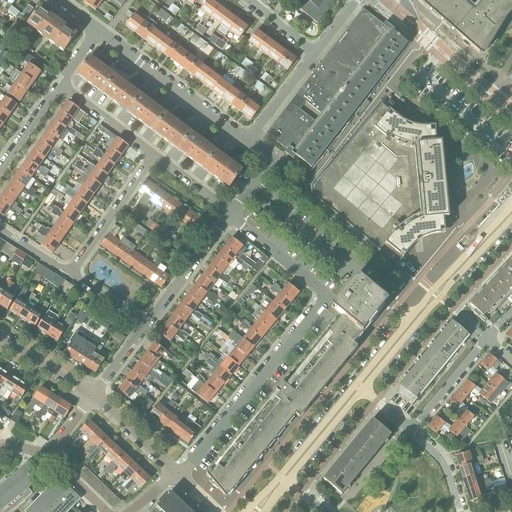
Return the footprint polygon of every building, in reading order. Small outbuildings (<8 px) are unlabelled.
[(0,0),(0,4),(9,12),(16,18),(20,13),(4,1),(5,0),(0,0)] [(97,12),(104,2),(101,0),(87,0),(85,3),(97,12)] [(208,0),(201,10),(205,13),(202,18),(207,22),(211,17),(219,6),(211,0),(208,0)] [(298,0),(295,5),(300,10),(301,9),(318,23),(336,0),(298,0)] [(511,0),(417,0),(420,3),(422,1),(423,2),(431,12),(433,11),(442,22),(444,20),(453,31),(454,29),(461,38),(460,38),(461,39),(464,41),(462,44),(468,48),(470,46),(478,53),(479,54),(480,52),(498,23),(502,17),(503,18),(506,13),(511,6),(511,0)] [(0,4),(0,11),(6,16),(9,12),(0,4)] [(172,13),(176,7),(172,4),(168,10),(172,13)] [(27,18),(34,9),(29,5),(22,15),(27,18)] [(219,6),(211,17),(220,24),(229,13),(219,6)] [(77,34),(55,18),(41,7),(28,25),(64,52),(77,34)] [(180,10),(176,7),(172,13),(175,16),(180,10)] [(382,24),(380,23),(372,16),(363,9),(267,133),(267,134),(275,140),(287,150),(285,153),(289,156),(296,162),(299,159),(311,168),(407,43),(403,40),(396,34),(398,32),(397,32),(385,23),(386,22),(385,22),(383,25),(382,24)] [(160,19),(165,13),(161,10),(157,16),(160,19)] [(126,26),(135,33),(144,21),(134,14),(134,15),(128,11),(125,14),(131,19),(126,26)] [(107,13),(104,17),(110,22),(113,18),(107,13)] [(165,13),(160,19),(165,22),(169,16),(165,13)] [(239,20),(229,13),(220,24),(230,32),(239,20)] [(135,33),(145,40),(154,28),(157,24),(147,17),(144,21),(135,33)] [(239,20),(230,32),(240,39),(248,27),(239,20)] [(199,33),(203,27),(199,24),(195,30),(199,33)] [(177,30),(181,33),(185,27),(181,25),(177,30)] [(184,36),(188,30),(189,30),(185,27),(181,33),(184,36)] [(207,30),(203,27),(199,33),(202,36),(207,30)] [(145,40),(155,47),(163,36),(154,28),(145,40)] [(259,49),(267,38),(258,31),(249,42),(259,49)] [(164,54),(173,43),(163,36),(155,47),(164,54)] [(277,45),(267,38),(259,49),(269,57),(277,45)] [(196,45),(200,48),(204,42),(200,39),(196,45)] [(218,47),(222,41),(219,39),(214,44),(218,47)] [(226,44),(222,41),(218,47),(222,50),(226,44)] [(204,42),(200,48),(204,50),(208,44),(204,42)] [(164,54),(174,62),(183,50),(173,43),(164,54)] [(286,52),(277,45),(269,57),(277,63),(286,52)] [(184,69),(192,57),(183,50),(174,62),(184,69)] [(286,52),(277,63),(275,67),(280,70),(282,67),(287,71),(296,59),(286,52)] [(29,64),(22,74),(34,82),(41,72),(37,69),(41,64),(27,53),(23,60),(29,64)] [(215,59),(219,62),(224,56),(220,53),(215,59)] [(224,56),(219,62),(223,65),(227,59),(224,56)] [(101,65),(90,57),(77,75),(102,94),(115,76),(105,69),(103,64),(101,65)] [(184,69),(193,76),(202,64),(192,57),(184,69)] [(245,67),(250,61),(246,59),(241,65),(245,67)] [(253,64),(250,61),(245,67),(249,70),(253,64)] [(233,63),(229,69),(233,72),(237,66),(233,63)] [(203,83),(211,71),(202,64),(193,76),(203,83)] [(235,73),(239,76),(243,70),(239,67),(235,73)] [(242,79),(246,74),(247,73),(243,70),(239,76),(242,79)] [(203,83),(213,90),(221,80),(222,79),(211,71),(203,83)] [(265,82),(269,76),(265,73),(261,79),(265,82)] [(27,92),(34,82),(22,74),(15,84),(27,92)] [(115,76),(102,94),(128,113),(141,95),(131,88),(128,83),(126,84),(115,76)] [(273,79),(269,76),(265,82),(268,84),(273,79)] [(221,80),(213,90),(212,91),(222,99),(231,87),(221,80)] [(27,92),(15,84),(8,94),(20,102),(27,92)] [(236,91),(231,87),(222,99),(232,106),(241,94),(240,94),(244,89),(239,85),(236,91)] [(241,94),(232,106),(242,113),(250,101),(241,94)] [(141,95),(128,113),(153,132),(166,114),(156,106),(153,102),(151,103),(141,95)] [(6,97),(0,105),(0,106),(11,114),(17,105),(6,97)] [(68,101),(61,111),(73,119),(72,120),(79,124),(80,123),(79,122),(85,113),(68,101)] [(260,109),(250,101),(242,113),(251,120),(260,109)] [(403,257),(404,258),(407,252),(411,248),(416,243),(421,240),(427,237),(433,235),(439,234),(445,233),(444,217),(449,217),(448,207),(446,185),(445,173),(442,143),(442,141),(437,142),(435,126),(430,127),(424,127),(418,126),(413,125),(407,123),(402,121),(398,118),(393,114),(389,110),(382,105),(314,187),(315,197),(328,207),(367,240),(397,265),(403,257)] [(0,121),(4,124),(11,114),(0,106),(0,121)] [(61,111),(55,121),(66,129),(69,131),(74,135),(77,132),(71,128),(71,129),(68,126),(72,120),(73,119),(61,111)] [(181,125),(178,120),(176,122),(166,114),(153,132),(178,151),(191,133),(181,125)] [(55,121),(48,131),(59,139),(62,141),(67,135),(66,135),(69,131),(66,129),(55,121)] [(103,127),(100,131),(106,135),(110,138),(111,139),(114,136),(108,131),(103,127)] [(48,131),(41,141),(52,149),(59,139),(48,131)] [(206,144),(203,139),(201,140),(191,133),(178,151),(204,170),(217,152),(206,144)] [(110,138),(106,144),(111,148),(122,156),(126,150),(129,146),(118,138),(114,136),(111,139),(110,138)] [(41,141),(34,151),(45,159),(50,151),(53,153),(52,155),(58,159),(61,155),(55,151),(52,149),(41,141)] [(89,148),(94,152),(94,151),(100,155),(102,152),(91,144),(89,148)] [(111,148),(104,158),(115,166),(122,156),(111,148)] [(34,151),(27,161),(47,175),(49,171),(44,167),(43,168),(40,166),(45,159),(34,151)] [(94,151),(94,152),(92,155),(98,159),(100,155),(94,151)] [(217,152),(204,170),(229,189),(242,171),(232,163),(229,158),(227,159),(217,152)] [(104,158),(97,167),(108,175),(115,166),(104,158)] [(27,161),(20,170),(31,178),(35,181),(40,174),(45,178),(48,175),(47,175),(27,161)] [(89,171),(86,175),(90,178),(101,185),(105,180),(108,175),(97,167),(97,168),(91,164),(87,170),(89,171)] [(14,179),(13,180),(33,194),(36,191),(31,187),(35,181),(31,178),(20,170),(14,179)] [(84,173),(77,183),(79,184),(83,187),(94,195),(101,185),(90,178),(86,175),(84,173)] [(13,180),(6,190),(18,198),(23,190),(26,192),(25,194),(31,198),(33,194),(13,180)] [(150,200),(158,190),(155,187),(154,188),(152,187),(153,185),(146,180),(138,192),(150,200)] [(62,183),(60,186),(87,205),(94,195),(83,187),(79,184),(77,186),(74,189),(75,189),(74,191),(64,184),(62,183)] [(60,186),(58,189),(64,194),(69,197),(74,200),(69,207),(80,214),(87,205),(60,186)] [(162,209),(170,198),(167,196),(166,197),(164,196),(166,194),(159,189),(158,190),(150,200),(162,209)] [(6,190),(0,198),(0,200),(11,207),(10,208),(19,214),(22,210),(16,207),(18,205),(14,202),(18,198),(6,190)] [(174,217),(182,207),(179,204),(178,205),(176,204),(178,202),(171,197),(170,198),(162,209),(174,217)] [(0,220),(1,221),(10,208),(11,207),(0,200),(0,220)] [(187,226),(194,215),(191,213),(190,214),(189,213),(190,211),(183,206),(182,207),(174,217),(187,226)] [(60,211),(58,214),(62,216),(73,224),(80,214),(69,207),(64,214),(60,211)] [(250,218),(257,224),(262,218),(255,212),(250,218)] [(195,214),(194,215),(187,226),(199,234),(199,235),(207,223),(206,224),(203,222),(202,222),(201,221),(202,220),(195,214)] [(124,215),(122,219),(130,225),(133,221),(124,215)] [(62,216),(55,226),(66,234),(73,224),(62,216)] [(153,222),(149,219),(144,225),(149,228),(153,222)] [(159,226),(153,222),(149,228),(155,233),(159,226)] [(138,233),(141,228),(135,223),(131,228),(138,233)] [(40,225),(37,228),(39,229),(45,233),(48,236),(59,244),(66,234),(55,226),(52,231),(48,228),(47,230),(40,225)] [(165,232),(162,236),(169,242),(172,237),(165,232)] [(107,247),(106,249),(113,254),(114,253),(121,243),(108,234),(100,245),(101,245),(102,244),(105,247),(106,246),(107,247)] [(48,236),(41,246),(52,254),(59,244),(48,236)] [(236,257),(239,259),(244,263),(252,269),(256,264),(243,254),(246,249),(232,238),(225,248),(236,257)] [(121,243),(114,253),(117,255),(118,255),(120,256),(118,258),(125,263),(126,262),(134,251),(136,247),(124,239),(122,242),(121,243)] [(165,245),(159,241),(153,250),(159,253),(165,245)] [(8,243),(2,253),(12,259),(13,256),(17,249),(8,243)] [(225,248),(217,258),(228,266),(234,259),(237,261),(236,262),(241,266),(244,263),(239,259),(236,257),(225,248)] [(25,258),(27,255),(17,249),(13,256),(12,259),(11,260),(20,266),(22,264),(25,258)] [(146,259),(134,251),(126,262),(129,264),(130,263),(132,264),(130,266),(137,271),(138,270),(146,259)] [(25,258),(22,264),(30,269),(33,263),(25,258)] [(217,258),(210,267),(221,275),(225,278),(226,276),(223,274),(228,266),(217,258)] [(150,279),(157,268),(158,268),(146,259),(138,270),(141,272),(142,272),(144,273),(142,275),(149,280),(150,279)] [(511,259),(470,304),(475,310),(473,312),(484,323),(487,320),(492,326),(511,305),(511,259)] [(252,269),(257,273),(264,264),(259,260),(256,264),(252,269)] [(38,276),(44,267),(39,264),(33,273),(38,276)] [(221,275),(210,267),(203,277),(214,285),(220,278),(223,280),(225,278),(221,275)] [(157,268),(150,279),(153,281),(154,280),(156,281),(155,283),(161,288),(169,277),(157,268)] [(48,269),(43,277),(51,283),(56,275),(48,269)] [(58,284),(62,287),(65,281),(56,275),(51,283),(50,284),(56,288),(58,284)] [(210,471),(206,475),(224,496),(227,494),(229,495),(378,315),(383,309),(388,302),(357,276),(354,280),(331,307),(340,314),(211,472),(210,471)] [(0,286),(0,298),(11,282),(12,280),(8,277),(4,284),(3,283),(1,287),(0,286)] [(209,292),(214,285),(203,277),(196,286),(207,294),(210,297),(212,295),(209,292)] [(65,294),(68,289),(74,293),(76,288),(71,285),(71,284),(65,281),(62,287),(60,290),(65,294)] [(11,282),(0,298),(0,305),(2,306),(2,308),(4,309),(6,309),(8,310),(16,297),(10,293),(12,289),(13,289),(15,285),(11,282)] [(292,302),(299,293),(288,284),(283,291),(280,289),(278,291),(281,294),(292,302)] [(196,286),(188,296),(199,304),(205,297),(208,299),(210,297),(207,294),(196,286)] [(24,288),(10,311),(13,313),(14,315),(16,316),(17,316),(18,316),(27,303),(26,303),(22,300),(28,291),(24,288)] [(273,302),(284,311),(292,302),(281,294),(278,291),(276,293),(279,295),(273,302)] [(27,303),(18,316),(22,319),(22,320),(24,321),(26,321),(26,322),(35,308),(39,302),(34,299),(36,296),(32,294),(26,303),(27,303)] [(97,301),(90,296),(83,307),(90,311),(97,301)] [(194,311),(199,304),(188,296),(181,305),(192,313),(196,316),(198,313),(194,311)] [(35,308),(26,322),(27,322),(28,324),(30,325),(31,325),(35,327),(49,305),(45,302),(39,311),(35,308)] [(263,309),(266,312),(276,321),(284,311),(273,302),(268,309),(265,307),(263,309)] [(181,305),(174,315),(185,323),(191,316),(194,318),(196,316),(192,313),(181,305)] [(90,311),(83,307),(74,321),(81,325),(90,311)] [(269,330),(276,321),(266,312),(263,309),(261,312),(264,314),(258,321),(269,330)] [(48,310),(37,328),(42,332),(42,333),(45,334),(46,334),(47,335),(56,321),(59,317),(48,310)] [(179,330),(185,323),(174,315),(167,324),(178,332),(181,335),(183,333),(179,330)] [(56,321),(47,335),(49,336),(49,337),(51,339),(53,338),(58,342),(66,328),(69,330),(74,321),(68,317),(63,326),(62,325),(56,321)] [(247,328),(251,330),(261,339),(269,330),(258,321),(252,328),(249,325),(247,328)] [(452,321),(452,322),(446,328),(400,385),(402,387),(397,392),(413,405),(418,399),(416,397),(468,334),(467,333),(452,321)] [(167,324),(159,334),(171,342),(176,336),(179,338),(181,335),(178,332),(167,324)] [(254,348),(261,339),(251,330),(247,328),(246,330),(249,333),(243,339),(254,348)] [(224,334),(218,329),(215,332),(221,337),(224,334)] [(72,343),(64,356),(68,358),(69,357),(75,360),(89,338),(77,330),(70,342),(72,343)] [(111,337),(122,344),(126,338),(115,331),(111,337)] [(227,342),(246,357),(254,348),(243,339),(238,335),(233,341),(230,339),(227,342)] [(75,361),(74,362),(78,364),(79,363),(85,367),(98,346),(99,344),(89,338),(75,360),(75,361)] [(470,350),(475,344),(471,341),(466,346),(467,347),(422,402),(417,408),(421,411),(425,405),(426,406),(471,351),(470,350)] [(228,358),(239,367),(246,357),(227,342),(225,345),(229,348),(224,355),(228,358)] [(172,361),(174,358),(155,343),(148,353),(159,361),(164,355),(172,361)] [(98,346),(85,367),(95,373),(104,360),(97,356),(101,348),(98,346)] [(140,362),(151,371),(154,373),(160,377),(162,374),(157,370),(162,364),(159,361),(148,353),(140,362)] [(480,364),(480,365),(488,371),(491,374),(495,369),(495,370),(501,364),(489,354),(488,354),(489,355),(481,365),(480,364)] [(220,360),(219,361),(215,357),(212,360),(232,375),(239,367),(228,358),(223,363),(220,360)] [(209,373),(213,376),(224,385),(232,375),(212,360),(209,363),(214,367),(209,373)] [(140,362),(133,372),(144,380),(151,371),(140,362)] [(488,384),(487,384),(499,394),(503,397),(511,387),(507,384),(508,383),(497,374),(498,373),(495,370),(495,369),(491,374),(494,378),(488,384)] [(0,392),(11,375),(2,370),(0,373),(0,392)] [(192,375),(185,370),(183,373),(189,378),(192,375)] [(133,387),(140,392),(145,396),(151,400),(154,397),(139,386),(144,380),(133,372),(126,381),(133,387)] [(11,375),(0,392),(0,395),(3,398),(7,390),(12,393),(19,381),(11,375)] [(202,383),(205,386),(216,394),(224,385),(213,376),(207,383),(204,380),(202,383)] [(459,390),(458,391),(466,397),(471,401),(476,395),(475,394),(479,389),(475,386),(475,387),(467,380),(467,381),(459,391),(459,390)] [(29,386),(19,381),(12,393),(17,396),(13,403),(16,405),(21,399),(29,386)] [(137,395),(140,392),(133,387),(126,381),(118,391),(129,399),(134,393),(137,395)] [(208,404),(216,394),(205,386),(202,383),(200,385),(203,388),(197,395),(208,404)] [(479,389),(475,394),(476,395),(478,397),(480,395),(490,404),(499,394),(487,384),(488,385),(482,391),(479,389)] [(52,394),(41,387),(28,409),(32,411),(35,406),(41,410),(52,394)] [(450,401),(457,407),(457,408),(460,411),(465,406),(466,407),(471,401),(466,397),(458,391),(459,392),(451,401),(450,401)] [(52,415),(55,411),(62,400),(52,394),(41,410),(36,418),(40,421),(46,411),(52,415)] [(146,413),(154,403),(149,399),(141,409),(146,413)] [(72,407),(62,400),(55,411),(65,418),(72,407)] [(160,422),(168,412),(171,408),(175,403),(171,400),(168,405),(166,404),(163,408),(158,404),(150,415),(160,422)] [(457,420),(465,427),(474,417),(467,411),(468,409),(466,407),(465,406),(460,411),(464,414),(458,421),(457,420)] [(11,413),(3,408),(0,411),(9,417),(11,413)] [(18,411),(12,421),(11,421),(12,422),(17,424),(23,414),(18,411)] [(169,430),(178,419),(168,412),(160,422),(169,430)] [(51,415),(47,421),(52,424),(56,418),(51,415)] [(428,427),(436,434),(441,428),(444,431),(449,425),(445,423),(444,423),(440,419),(437,417),(436,417),(437,418),(429,428),(428,427)] [(169,430),(179,437),(187,426),(178,419),(169,430)] [(372,420),(366,427),(368,429),(332,473),(329,472),(323,479),(342,495),(391,435),(372,420)] [(449,425),(444,431),(448,433),(449,432),(456,437),(461,441),(469,430),(465,427),(457,420),(457,421),(458,421),(452,428),(449,425)] [(80,431),(89,440),(99,430),(90,421),(80,431)] [(190,423),(187,426),(179,437),(188,444),(201,428),(194,423),(193,425),(190,423)] [(107,438),(99,430),(89,440),(94,445),(87,453),(90,456),(107,438)] [(101,451),(107,456),(116,446),(107,438),(90,456),(93,459),(101,450),(101,451)] [(101,479),(107,472),(125,454),(116,446),(107,456),(113,462),(110,465),(109,464),(97,477),(100,479),(101,479)] [(62,459),(66,463),(73,456),(69,451),(62,459)] [(469,452),(455,456),(459,468),(483,460),(482,456),(471,460),(469,452)] [(117,466),(124,472),(134,462),(125,454),(107,472),(110,475),(115,470),(114,469),(117,466)] [(70,467),(77,459),(73,456),(66,463),(70,467)] [(70,467),(74,471),(81,463),(77,459),(70,467)] [(483,460),(459,468),(463,479),(476,475),(481,474),(479,466),(484,464),(483,460)] [(125,489),(142,470),(134,462),(124,472),(130,478),(127,481),(126,481),(118,489),(121,492),(124,488),(125,489)] [(0,511),(13,511),(25,502),(33,494),(28,489),(41,478),(28,463),(0,486),(0,511)] [(78,475),(85,467),(81,463),(74,471),(78,475)] [(78,475),(82,478),(89,471),(85,467),(78,475)] [(151,479),(142,470),(125,489),(127,491),(132,486),(131,486),(135,482),(142,489),(151,479)] [(85,482),(93,475),(89,471),(82,478),(85,482)] [(85,482),(89,486),(97,478),(93,475),(85,482)] [(476,475),(463,479),(467,491),(490,483),(489,479),(479,483),(476,475)] [(26,511),(67,511),(81,499),(60,478),(26,511)] [(93,490),(101,482),(97,478),(89,486),(93,490)] [(93,490),(97,493),(104,486),(101,482),(93,490)] [(490,483),(467,491),(470,503),(484,498),(482,492),(494,488),(492,482),(490,483)] [(497,487),(500,494),(508,491),(506,484),(497,487)] [(97,493),(101,497),(108,490),(104,486),(97,493)] [(105,501),(112,494),(108,490),(101,497),(105,501)] [(160,503),(158,501),(148,511),(192,511),(171,492),(160,503)] [(105,501),(109,505),(116,497),(112,494),(105,501)] [(116,497),(109,505),(113,509),(121,502),(116,497)]
